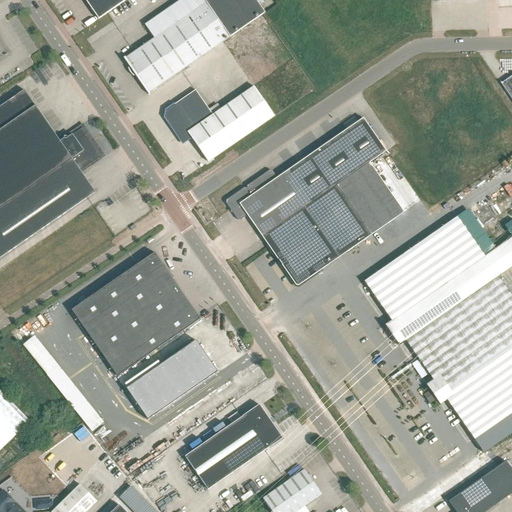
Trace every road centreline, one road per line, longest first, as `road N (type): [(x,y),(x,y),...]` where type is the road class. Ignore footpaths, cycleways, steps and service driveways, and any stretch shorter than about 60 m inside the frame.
road 1 (unclassified): [(170,213),(429,47),(511,45)]
road 2 (unclassified): [(383,511),(170,213)]
road 3 (unclassified): [(170,213),(26,0)]
road 4 (unclassified): [(0,328),(170,213)]
